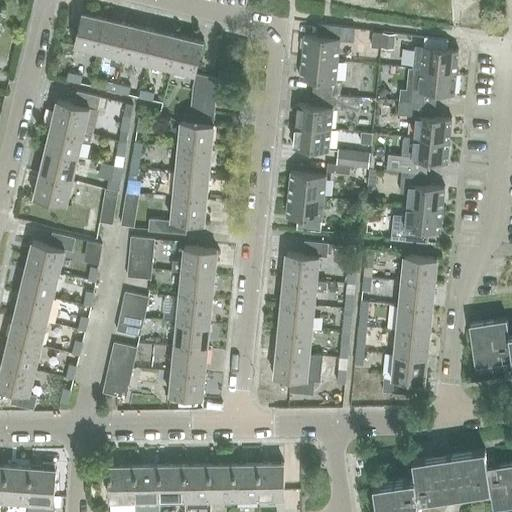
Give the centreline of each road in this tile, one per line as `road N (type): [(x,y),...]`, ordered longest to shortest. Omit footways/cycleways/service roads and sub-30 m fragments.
road 1 (residential): [(237,430),(278,26),(158,0)]
road 2 (residential): [(463,417),(463,284),(496,232),(508,37)]
road 3 (residential): [(0,207),(53,0)]
road 4 (residential): [(83,431),(119,230)]
road 5 (residential): [(237,430),(83,431)]
road 6 (residential): [(463,417),(337,428)]
